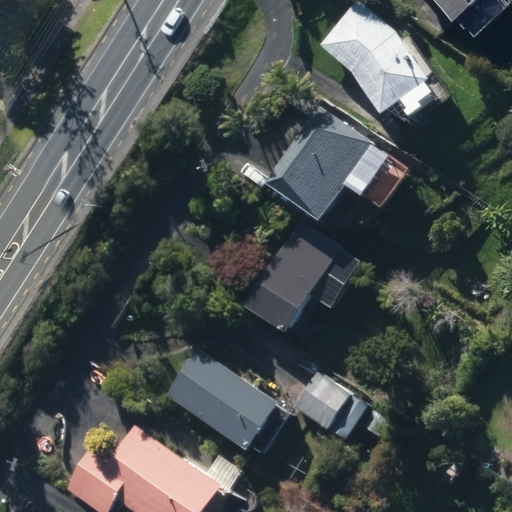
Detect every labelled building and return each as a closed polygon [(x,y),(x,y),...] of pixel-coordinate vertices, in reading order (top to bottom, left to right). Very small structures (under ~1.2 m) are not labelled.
[(461,14),(468,23),(494,0),(440,0),(456,18),(461,14)] [(355,79),(384,120),(433,85),(404,44),(361,7),(322,50),(355,79)] [(329,222),(342,230),(363,199),(383,213),(408,175),(386,159),(378,170),(369,164),(377,150),(322,112),(268,191),(325,228),(329,222)] [(453,225),(465,234),(479,216),(467,207),(453,225)] [(249,312),(290,338),(314,302),(333,314),(364,266),(345,254),(346,253),(304,226),(249,312)] [(170,400),(253,456),(283,411),(258,394),(265,383),(251,373),(244,383),(201,354),(170,400)] [(297,412),(330,433),(352,400),(319,378),(297,412)] [(113,511),(121,501),(135,511),(211,511),(225,493),(228,496),(245,474),(224,459),(208,481),(138,430),(112,466),(98,456),(71,492),(97,511),(113,511)]
